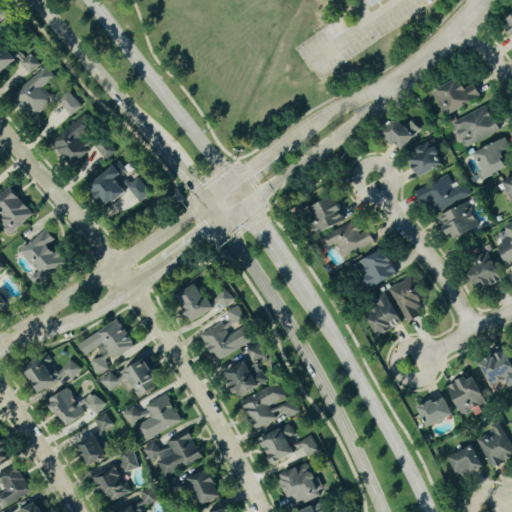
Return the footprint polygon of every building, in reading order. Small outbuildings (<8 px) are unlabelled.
[(18,60),(1,40),(0,41),(0,73),(0,74),(18,60)] [(42,65),(32,53),(26,58),(18,49),(14,53),(31,74),(42,65)] [(16,95),(37,116),(56,98),(45,87),(57,75),(47,64),(16,95)] [(475,83),(466,88),(460,77),(434,92),(447,116),(483,96),(475,83)] [(83,108),(72,91),(60,98),(70,116),(83,108)] [(454,122),(467,147),(501,130),(488,105),(454,122)] [(53,141),(73,166),(90,151),(81,139),(97,126),(87,113),(53,141)] [(404,149),(423,129),(412,120),(407,126),(397,117),(382,133),(395,144),(397,142),(404,149)] [(107,160),(118,153),(108,137),(97,144),(107,160)] [(483,168),(478,171),(483,181),(509,166),(503,155),(511,149),(511,146),(506,137),(475,154),(483,168)] [(433,148),(430,141),(415,148),(419,158),(413,161),(420,176),(445,165),(437,147),(433,148)] [(131,188),(142,201),(152,193),(140,177),(132,183),(130,180),(123,185),(117,178),(128,170),(121,161),(90,186),(107,207),(131,188)] [(417,191),(424,204),(432,200),(437,212),(473,195),(467,183),(455,189),(448,176),(417,191)] [(0,195),(0,209),(4,214),(0,217),(0,221),(11,234),(35,213),(10,186),(0,195)] [(336,196),(309,209),(321,234),(348,220),(336,196)] [(481,227),(469,202),(441,216),(453,240),(481,227)] [(377,242),(372,230),(364,234),(358,221),(323,237),(328,248),(339,243),(345,257),(377,242)] [(499,244),(508,266),(511,264),(511,222),(505,225),(510,240),(499,244)] [(47,280),(67,263),(50,243),(56,238),(48,229),(22,251),(47,280)] [(363,259),(368,274),(363,276),(368,288),(399,277),(389,249),(363,259)] [(503,281),(491,254),(465,265),(474,286),(482,283),(484,289),(503,281)] [(422,316),(417,306),(427,301),(415,276),(391,287),(408,323),(422,316)] [(178,295),(193,321),(214,310),(199,283),(178,295)] [(237,298),(226,288),(216,299),(227,309),(237,298)] [(0,311),(9,304),(1,293),(0,294),(0,311)] [(378,337),(395,329),(393,323),(401,319),(390,296),(365,307),(378,337)] [(247,318),(241,305),(228,310),(234,324),(247,318)] [(80,342),(87,355),(106,344),(115,359),(136,346),(121,319),(80,342)] [(203,335),(217,362),(256,341),(248,325),(233,333),(228,322),(203,335)] [(249,349),(255,362),(267,357),(261,344),(249,349)] [(509,387),(511,385),(511,360),(508,351),(482,362),(493,387),(506,381),(509,387)] [(105,356),(93,359),(97,373),(109,370),(105,356)] [(25,367),(42,396),(82,372),(75,360),(53,374),(43,357),(25,367)] [(103,378),(109,390),(129,379),(139,398),(161,387),(147,361),(117,376),(114,372),(103,378)] [(228,371),(238,396),(269,384),(261,364),(251,368),(248,363),(228,371)] [(463,414),(488,403),(475,375),(450,387),(463,414)] [(288,401),(281,383),(243,399),(257,432),(302,412),(296,398),(288,401)] [(86,414),(69,388),(49,401),(67,427),(86,414)] [(98,415),(107,405),(92,392),(83,402),(98,415)] [(183,423),(170,394),(145,405),(147,410),(140,413),(137,407),(128,410),(141,441),(183,423)] [(455,415),(445,396),(420,409),(431,428),(455,415)] [(96,420),(103,431),(114,424),(108,413),(96,420)] [(492,425),(495,433),(480,440),(493,468),(511,458),(511,445),(501,421),(492,425)] [(262,438),(274,464),(304,449),(308,457),(321,451),(313,435),(292,445),(288,438),(296,435),(291,424),(262,438)] [(167,477),(204,458),(190,430),(168,441),(171,448),(163,452),(157,441),(145,448),(152,461),(158,458),(167,477)] [(423,436),(429,433),(432,439),(427,442),(423,436)] [(108,457),(97,434),(78,444),(89,467),(108,457)] [(0,462),(9,458),(0,439),(0,462)] [(484,469),(476,447),(451,456),(460,478),(484,469)] [(140,468),(135,451),(119,455),(123,468),(126,467),(127,471),(140,468)] [(281,475),(295,508),(323,496),(320,490),(323,489),(312,463),(281,475)] [(118,464),(95,472),(107,504),(133,494),(129,481),(125,483),(118,464)] [(34,492),(18,465),(0,474),(0,483),(0,489),(9,506),(34,492)] [(223,497),(211,469),(190,478),(202,506),(223,497)] [(145,505),(158,502),(156,488),(143,491),(145,505)] [(17,511),(44,511),(41,502),(17,511)] [(301,511),(327,511),(324,503),(301,511)]
